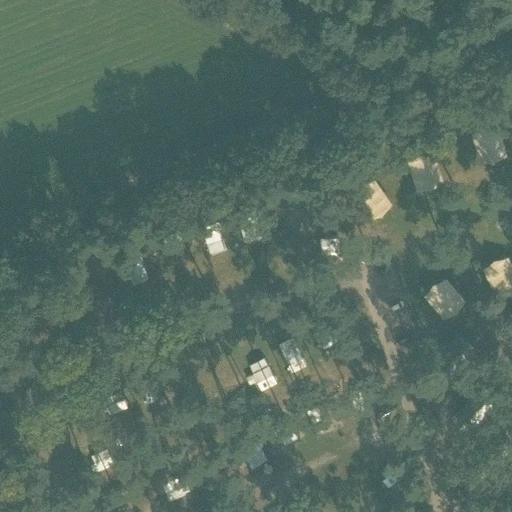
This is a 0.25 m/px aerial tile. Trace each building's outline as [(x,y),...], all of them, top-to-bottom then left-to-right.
[(396,166),(404,184),(425,175),(417,157),(396,166)] [(385,229),(374,232),(377,246),(389,243),(385,229)] [(160,243),(162,259),(181,256),(178,239),(160,243)] [(395,299),(435,285),(428,267),(389,280),(395,299)] [(281,444),(298,438),(290,418),(274,424),(281,444)] [(175,473),(162,484),(178,501),(191,490),(175,473)] [(115,511),(110,499),(84,509),(85,511),(115,511)]
